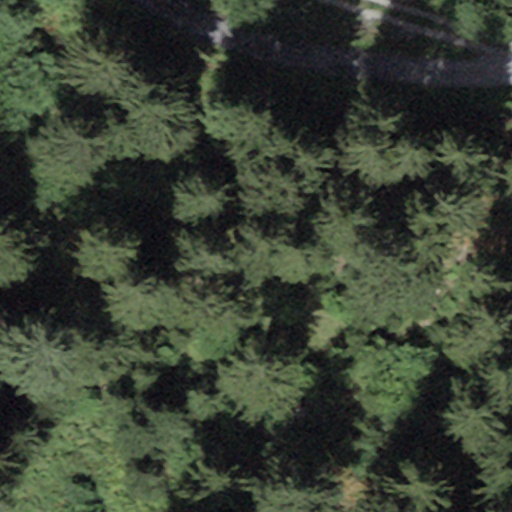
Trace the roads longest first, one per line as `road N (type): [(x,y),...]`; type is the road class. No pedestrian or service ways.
road 1 (track): [(152,0),(183,21),(406,84),(511,64)]
road 2 (track): [(342,0),(511,52)]
